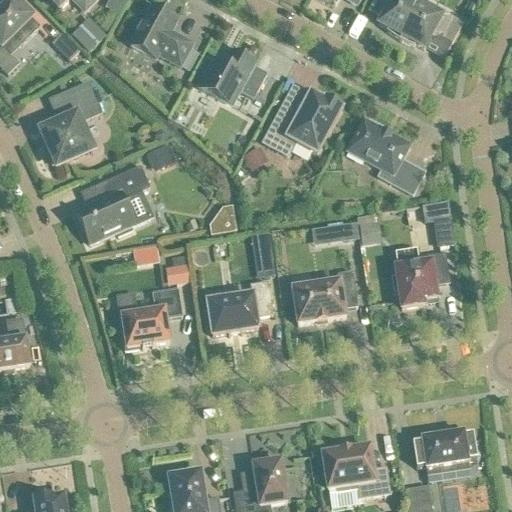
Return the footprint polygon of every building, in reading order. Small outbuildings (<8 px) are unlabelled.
[(42,0),(58,16),(70,4),(84,17),(101,0),(42,0)] [(121,13),(127,2),(122,0),(112,0),(109,6),(121,13)] [(313,0),(335,12),(340,2),(343,1),(358,9),(363,0),(313,0)] [(395,44),(399,46),(419,10),(404,2),(405,0),(376,0),(375,2),(389,10),(378,31),(386,35),(385,37),(392,42),(395,44)] [(0,53),(1,55),(13,42),(21,51),(40,33),(31,25),(32,24),(12,4),(0,15),(0,53)] [(419,10),(399,46),(404,49),(408,51),(414,53),(415,51),(423,55),(431,42),(433,43),(438,42),(451,49),(463,28),(431,11),(429,15),(419,10)] [(135,43),(130,53),(155,66),(158,61),(180,73),(192,50),(170,38),(176,27),(151,13),(142,29),(138,31),(134,38),(135,43)] [(81,49),(89,58),(107,42),(98,33),(81,49)] [(52,50),(69,67),(78,58),(61,41),(52,50)] [(197,75),(206,79),(198,94),(231,112),(239,97),(253,105),(267,80),(253,73),(254,69),(232,57),(224,72),(213,66),(212,68),(203,63),(197,75)] [(46,159),(52,172),(54,171),(56,174),(92,157),(80,129),(100,120),(87,90),(49,107),(55,121),(59,119),(63,127),(58,129),(60,133),(41,141),(49,158),(46,159)] [(262,149),(287,163),(294,149),(316,161),(341,116),(324,107),(323,108),(310,101),(300,120),(283,111),(262,149)] [(377,183),(412,202),(424,179),(401,166),(409,153),(379,137),(381,133),(369,127),(367,130),(363,128),(347,158),(381,177),(377,183)] [(161,150),(168,142),(160,135),(156,139),(156,146),(161,150)] [(146,161),(154,178),(176,168),(168,151),(146,161)] [(242,164),(251,178),(268,168),(259,153),(242,164)] [(75,218),(89,251),(116,240),(117,243),(131,237),(130,233),(133,232),(122,206),(150,194),(140,172),(100,190),(106,205),(75,218)] [(222,214),(209,231),(211,243),(236,239),(232,212),(222,214)] [(381,249),(379,228),(359,231),(361,252),(381,249)] [(355,230),(312,237),(314,252),(357,245),(355,230)] [(258,280),(273,279),(272,238),(256,239),(258,280)] [(436,254),(454,251),(453,244),(435,246),(436,254)] [(160,248),(136,251),(137,268),(161,266),(160,248)] [(396,274),(395,274),(396,283),(390,284),(393,301),(398,300),(401,315),(423,312),(422,307),(436,305),(434,291),(447,289),(443,261),(429,263),(430,269),(419,271),(417,256),(393,259),(396,274)] [(186,272),(173,274),(176,291),(189,289),(186,272)] [(291,296),(297,331),(344,324),(343,316),(357,314),(351,278),(336,280),(338,289),(324,291),(323,286),(312,288),(312,292),(291,296)] [(207,309),(212,343),(227,340),(228,342),(242,340),(242,338),(257,336),(256,324),(273,322),(267,288),(249,291),(251,302),(207,309)] [(133,301),(116,303),(119,321),(124,320),(124,323),(121,324),(124,344),(122,344),(124,358),(138,356),(138,353),(141,353),(142,355),(154,354),(153,351),(168,349),(165,326),(182,323),(177,296),(151,300),(154,319),(133,322),(133,319),(136,318),(133,301)] [(0,377),(29,373),(24,345),(21,325),(6,328),(9,348),(8,348),(8,345),(0,346),(0,377)] [(421,448),(412,450),(416,475),(425,473),(425,476),(468,469),(467,467),(476,466),(472,440),(463,442),(463,439),(447,442),(447,438),(435,440),(436,443),(420,446),(421,448)] [(339,458),(321,461),(327,497),(328,496),(330,511),(351,511),(359,511),(358,506),(390,501),(386,473),(372,475),(369,454),(351,456),(339,458)] [(269,511),(286,509),(280,468),(252,472),(256,495),(242,498),(244,511),(269,511)] [(172,502),(167,503),(168,511),(217,511),(217,505),(203,508),(199,480),(183,482),(182,478),(171,479),(172,484),(169,485),(172,502)] [(64,511),(63,502),(51,504),(51,503),(33,506),(33,511),(64,511)]
